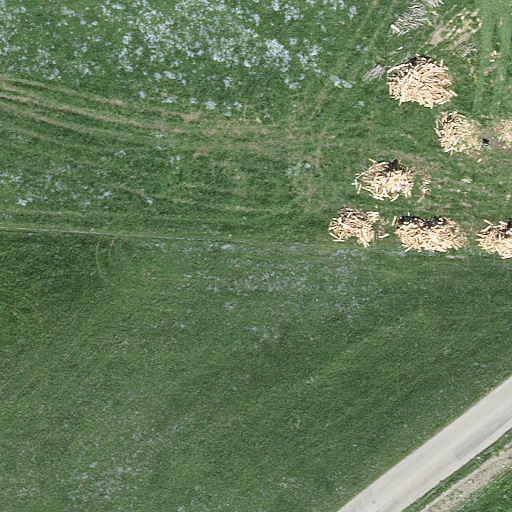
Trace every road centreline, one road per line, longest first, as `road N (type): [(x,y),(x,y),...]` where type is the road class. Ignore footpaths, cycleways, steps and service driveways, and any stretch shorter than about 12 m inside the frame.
road 1 (track): [(0,216),(511,230)]
road 2 (unclassified): [(511,399),(367,511)]
